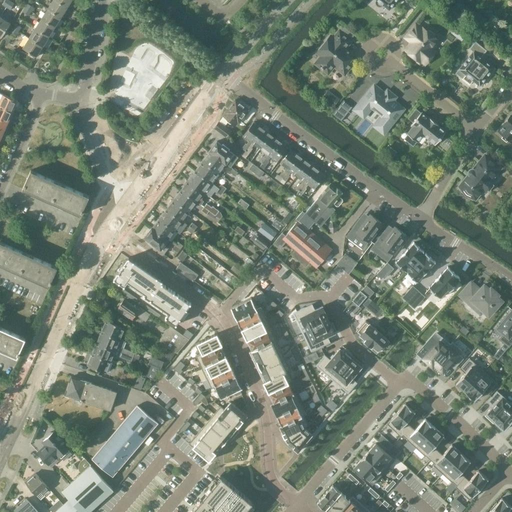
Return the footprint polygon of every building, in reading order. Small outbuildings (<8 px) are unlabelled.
[(55,0),(51,0),(47,8),(61,17),(67,7),(55,0)] [(375,0),(375,2),(376,5),(378,7),(380,7),(383,5),(389,10),(396,0),(375,0)] [(27,3),(25,8),(31,12),(34,7),(27,3)] [(55,27),(61,17),(47,8),(41,18),(55,27)] [(502,11),(499,15),(504,19),(507,15),(502,11)] [(1,37),(10,23),(9,23),(0,17),(0,35),(1,36),(1,37)] [(41,18),(34,28),(49,37),(55,27),(41,18)] [(15,23),(12,27),(19,31),(22,27),(15,23)] [(415,59),(419,62),(421,59),(426,64),(434,54),(428,50),(437,39),(423,29),(422,31),(416,26),(406,37),(412,42),(406,51),(409,54),(410,56),(413,59),(415,59)] [(43,47),(49,37),(34,28),(28,38),(43,47)] [(462,30),(457,36),(463,41),(468,35),(462,30)] [(350,40),(339,32),(333,39),(330,36),(317,52),(322,56),(316,63),(321,67),(322,69),(323,68),(327,72),(334,64),(345,72),(352,63),(348,60),(353,55),(349,52),(350,52),(345,48),(345,49),(344,48),(350,40)] [(36,57),(43,47),(28,38),(22,48),(36,57)] [(479,86),(494,68),(481,57),(486,50),(475,41),(469,49),(472,51),(458,69),(465,74),(462,78),(470,85),(473,81),(479,86)] [(384,94),(374,85),(354,110),(363,117),(372,106),(383,115),(374,126),(383,134),(403,109),(392,100),(395,97),(387,91),(384,94)] [(327,91),(321,99),(332,107),(338,100),(327,91)] [(0,106),(12,112),(17,101),(17,100),(0,92),(0,99),(0,100),(0,106)] [(224,116),(219,122),(225,127),(229,120),(235,124),(238,121),(239,121),(240,120),(240,121),(244,115),(243,115),(247,109),(235,100),(234,102),(233,103),(228,109),(227,110),(226,112),(226,113),(224,116)] [(343,102),(332,116),(340,122),(351,109),(343,102)] [(0,118),(8,122),(12,112),(0,106),(0,118)] [(435,145),(446,132),(438,126),(439,125),(429,117),(428,118),(421,112),(411,125),(413,127),(407,134),(417,142),(423,135),(435,145)] [(511,114),(508,119),(507,118),(503,124),(504,124),(498,132),(511,143),(511,114)] [(218,122),(214,128),(226,137),(231,131),(225,127),(219,122),(218,122)] [(245,143),(242,148),(245,150),(262,128),(253,122),(243,136),(249,140),(246,144),(245,143)] [(242,155),(242,156),(245,158),(253,148),(252,147),(254,144),(260,148),(270,135),(262,128),(245,150),(242,155)] [(262,155),(257,163),(260,166),(262,163),(279,141),(270,135),(260,148),(266,153),(263,156),(262,155)] [(216,141),(209,151),(225,163),(230,157),(236,162),(236,163),(241,167),(241,168),(244,165),(237,160),(233,153),(228,149),(229,148),(223,144),(222,145),(216,141)] [(279,141),(262,163),(266,166),(269,161),(268,160),(271,156),(278,160),(287,147),(279,141)] [(391,146),(387,151),(392,156),(397,151),(391,146)] [(275,177),(280,181),(299,156),(290,149),(280,163),(286,167),(283,171),(282,170),(279,175),(277,174),(275,177)] [(206,155),(203,160),(204,161),(203,161),(218,172),(223,166),(230,172),(233,168),(226,163),(225,163),(209,151),(210,152),(207,156),(206,155)] [(299,156),(280,181),(283,184),(290,176),(288,175),(291,171),(297,176),(307,162),(299,156)] [(460,187),(463,189),(465,193),(468,195),(471,196),(474,199),(482,188),(486,191),(493,182),(490,179),(499,168),(485,156),(473,170),(471,169),(469,170),(469,172),(470,174),(460,187)] [(199,167),(196,170),(211,182),(218,172),(203,161),(202,162),(201,161),(198,166),(199,167)] [(299,183),(296,188),(299,190),(315,168),(307,162),(297,176),(303,180),(300,183),(299,183)] [(252,164),(249,169),(260,177),(263,172),(252,164)] [(299,191),(297,194),(306,200),(310,195),(304,191),(306,188),(306,187),(308,184),(314,188),(324,175),(315,168),(299,190),(299,191)] [(30,170),(22,189),(80,215),(89,196),(30,170)] [(191,174),(188,179),(189,180),(204,191),(211,182),(196,170),(193,175),(191,174)] [(184,186),(182,190),(197,201),(200,203),(202,205),(204,201),(202,199),(206,193),(204,191),(189,180),(188,181),(187,181),(183,185),(184,186)] [(221,184),(216,191),(221,195),(226,188),(226,187),(221,184)] [(329,184),(305,213),(315,221),(317,219),(328,205),(330,207),(334,203),(336,205),(339,205),(342,201),(342,198),(340,196),(343,192),(341,191),(341,190),(339,188),(338,188),(336,187),(335,188),(329,184)] [(177,194),(174,198),(175,199),(174,199),(189,210),(193,205),(197,208),(197,207),(200,203),(197,201),(182,190),(178,194),(177,194)] [(170,205),(167,209),(182,220),(189,210),(174,199),(173,201),(172,200),(169,204),(170,205)] [(206,203),(204,206),(204,207),(208,209),(209,210),(214,214),(216,215),(219,211),(212,206),(211,207),(206,203)] [(163,213),(159,217),(160,218),(175,230),(182,220),(167,209),(164,214),(163,213)] [(285,235),(282,239),(316,267),(332,249),(308,229),(315,221),(305,213),(303,211),(296,218),(298,220),(285,235)] [(359,220),(349,232),(366,245),(382,223),(370,214),(364,223),(359,220)] [(156,224),(153,228),(168,239),(175,230),(160,218),(159,220),(158,219),(155,223),(156,224)] [(192,222),(187,229),(192,233),(195,229),(197,226),(192,222)] [(332,222),(328,227),(333,232),(338,226),(332,222)] [(267,225),(261,233),(271,240),(277,232),(267,225)] [(237,226),(234,230),(241,235),(244,231),(237,226)] [(151,227),(144,237),(149,241),(148,243),(163,254),(168,248),(164,245),(168,239),(153,228),(151,227)] [(383,232),(374,245),(390,257),(406,235),(395,227),(388,236),(383,232)] [(197,231),(193,236),(206,245),(209,240),(203,236),(197,231)] [(258,236),(254,242),(263,249),(268,243),(258,236)] [(0,264),(19,273),(49,286),(57,267),(0,241),(0,264)] [(178,241),(172,248),(178,252),(183,245),(178,241)] [(396,261),(395,262),(396,262),(405,271),(406,270),(407,271),(424,252),(423,252),(424,251),(414,242),(413,242),(414,243),(408,249),(407,249),(402,255),(396,262),(396,261)] [(184,249),(177,257),(182,261),(187,254),(185,252),(186,250),(184,249)] [(424,252),(407,271),(407,272),(417,281),(417,282),(418,281),(417,281),(423,274),(423,275),(429,269),(428,268),(434,262),(435,262),(435,261),(425,252),(425,253),(424,252)] [(128,258),(113,279),(123,286),(127,281),(145,294),(144,296),(170,313),(181,297),(161,283),(162,281),(128,258)] [(181,262),(176,269),(193,281),(198,274),(181,262)] [(387,263),(376,274),(381,278),(392,267),(387,263)] [(429,286),(429,287),(440,297),(441,297),(440,296),(447,289),(448,289),(449,290),(449,291),(460,280),(459,279),(459,280),(458,278),(457,278),(458,277),(459,277),(447,266),(447,267),(442,273),(441,273),(435,279),(436,280),(430,287),(429,286)] [(461,293),(459,295),(473,308),(476,305),(488,315),(490,314),(500,302),(502,300),(496,296),(498,294),(491,287),(489,289),(484,284),(482,286),(479,289),(471,282),(469,284),(469,283),(461,292),(461,293)] [(412,286),(402,297),(407,302),(417,290),(412,286)] [(417,290),(407,302),(414,308),(424,297),(417,290)] [(355,296),(352,300),(358,306),(367,296),(361,291),(360,291),(355,296)] [(118,307),(117,308),(132,319),(136,314),(146,321),(150,314),(135,304),(134,305),(124,298),(121,302),(119,303),(117,305),(118,307)] [(251,298),(231,307),(236,319),(261,308),(261,307),(257,309),(251,298)] [(305,307),(293,313),(302,332),(328,319),(325,313),(322,306),(315,309),(308,313),(305,307)] [(261,308),(236,319),(237,320),(241,328),(241,329),(266,317),(265,317),(261,308)] [(503,321),(497,328),(504,333),(499,339),(508,347),(511,342),(511,309),(508,315),(507,314),(502,320),(503,321)] [(266,317),(241,329),(242,330),(241,330),(242,331),(243,332),(243,333),(243,334),(243,333),(244,335),(244,336),(245,336),(245,338),(246,339),(271,328),(266,317)] [(328,319),(302,332),(311,351),(323,345),(320,339),(334,332),(330,323),(328,319)] [(103,325),(102,329),(102,330),(102,331),(124,340),(130,326),(125,324),(124,327),(107,320),(105,325),(103,325)] [(365,320),(356,331),(365,339),(364,340),(371,347),(372,345),(378,350),(380,347),(381,348),(388,340),(377,330),(377,329),(375,328),(374,328),(365,320)] [(169,325),(158,341),(177,353),(189,338),(183,334),(169,325)] [(0,349),(17,357),(25,338),(0,326),(0,349)] [(271,328),(246,339),(246,340),(247,340),(251,350),(251,351),(252,350),(252,351),(276,339),(271,328)] [(187,329),(183,334),(189,338),(189,339),(193,334),(187,329)] [(100,337),(98,342),(133,357),(135,358),(137,353),(121,347),(124,340),(102,331),(102,332),(100,332),(99,336),(100,337)] [(199,341),(195,343),(199,354),(196,356),(222,344),(222,343),(221,342),(220,340),(220,339),(219,338),(219,337),(218,335),(217,334),(217,333),(214,334),(212,335),(211,335),(211,336),(208,337),(206,338),(205,338),(202,340),(201,340),(202,340),(200,341),(199,341)] [(431,348),(423,358),(431,366),(452,342),(450,344),(442,337),(441,338),(436,333),(426,344),(431,348)] [(276,339),(252,351),(256,360),(280,349),(276,339)] [(94,347),(92,351),(93,352),(93,353),(110,361),(113,354),(131,361),(133,357),(98,342),(96,347),(94,347)] [(452,342),(431,366),(432,366),(434,364),(442,372),(449,364),(454,368),(463,358),(458,354),(461,350),(452,342)] [(222,344),(196,356),(201,368),(226,356),(226,355),(225,355),(221,345),(222,344)] [(168,348),(164,355),(171,359),(175,353),(168,348)] [(324,355),(316,365),(332,379),(351,357),(346,352),(345,353),(340,348),(330,359),(324,355)] [(256,360),(261,371),(285,359),(280,349),(256,360)] [(499,350),(493,356),(497,360),(503,353),(499,350)] [(90,360),(88,365),(106,372),(110,361),(93,353),(93,354),(91,354),(89,358),(90,360)] [(153,354),(148,364),(160,370),(165,359),(153,354)] [(226,356),(201,368),(206,378),(231,366),(230,364),(230,365),(229,363),(229,362),(228,360),(228,359),(227,357),(226,357),(226,356)] [(351,357),(332,379),(348,392),(356,382),(351,378),(352,378),(357,372),(356,372),(361,366),(351,357)] [(465,373),(455,383),(465,392),(483,371),(469,358),(460,368),(465,373)] [(285,359),(261,371),(266,380),(263,381),(263,382),(290,369),(285,359)] [(180,361),(176,365),(181,369),(185,365),(180,361)] [(176,365),(174,368),(180,374),(182,370),(181,369),(176,365)] [(231,366),(206,378),(206,379),(207,378),(211,388),(236,376),(235,375),(231,367),(231,366)] [(290,369),(263,382),(263,383),(264,383),(265,385),(265,386),(266,388),(266,389),(266,388),(267,390),(267,391),(268,391),(268,392),(292,380),(288,371),(290,370),(290,369)] [(483,371),(465,392),(474,400),(484,389),(488,394),(498,383),(483,371)] [(67,392),(66,394),(75,397),(74,401),(75,403),(79,405),(81,404),(83,400),(111,409),(116,391),(92,383),(72,376),(71,379),(70,381),(69,383),(68,387),(67,389),(67,392)] [(236,376),(211,388),(215,386),(221,397),(234,391),(239,389),(241,388),(236,376)] [(139,377),(134,388),(140,391),(145,380),(139,377)] [(292,380),(268,392),(268,393),(273,403),(271,404),(296,393),(296,392),(293,393),(288,383),(293,381),(292,380)] [(493,406),(486,413),(495,421),(494,421),(495,421),(511,401),(511,403),(497,391),(488,401),(493,406)] [(296,393),(271,404),(277,416),(301,404),(296,393)] [(511,401),(495,421),(503,429),(511,422),(511,401)] [(220,406),(240,423),(243,420),(247,415),(230,402),(224,409),(220,406)] [(405,403),(387,424),(401,436),(410,426),(406,422),(415,412),(413,410),(415,408),(408,403),(407,404),(405,403)] [(301,404),(277,416),(277,417),(277,416),(281,425),(279,426),(279,427),(306,414),(301,404)] [(137,405),(92,458),(113,476),(158,423),(137,405)] [(315,411),(319,414),(324,407),(321,405),(315,411)] [(220,406),(214,414),(234,430),(238,426),(240,423),(220,406)] [(324,407),(319,414),(322,416),(327,410),(324,407)] [(214,414),(208,421),(228,438),(234,430),(214,414)] [(306,414),(279,427),(282,433),(284,437),(309,425),(304,416),(306,414)] [(410,426),(401,436),(401,437),(403,435),(407,439),(406,439),(415,448),(434,427),(425,419),(415,430),(410,426)] [(208,421),(202,428),(222,445),(228,438),(208,421)] [(309,425),(284,437),(286,441),(293,447),(298,451),(302,446),(312,434),(305,428),(309,426),(309,425)] [(434,427),(415,448),(425,456),(426,455),(430,459),(438,451),(433,447),(444,435),(434,427)] [(202,428),(195,436),(216,453),(216,452),(222,445),(202,428)] [(44,448),(38,453),(48,464),(56,456),(58,458),(69,447),(54,431),(53,432),(50,432),(47,435),(47,438),(43,441),(47,446),(44,449),(44,448)] [(195,436),(189,443),(195,449),(196,449),(197,450),(197,451),(198,451),(204,456),(203,456),(204,457),(204,456),(206,458),(205,458),(206,458),(209,460),(210,459),(212,456),(212,457),(213,456),(215,453),(216,453),(195,436)] [(376,443),(368,451),(387,468),(395,460),(376,443)] [(438,451),(430,459),(435,463),(433,465),(442,473),(461,453),(452,444),(442,455),(438,451)] [(368,451),(361,459),(380,476),(387,468),(368,451)] [(461,453),(442,473),(452,482),(452,481),(457,485),(464,477),(460,473),(470,461),(461,453)] [(361,459),(353,468),(372,485),(380,476),(361,459)] [(69,499),(54,511),(88,511),(113,490),(90,465),(62,491),(69,499)] [(457,485),(455,487),(469,500),(488,479),(478,470),(469,481),(464,477),(457,485)] [(33,475),(25,482),(36,494),(38,497),(39,497),(43,493),(49,488),(41,479),(35,473),(33,475)] [(221,476),(190,511),(244,511),(252,502),(221,476)] [(333,485),(317,502),(325,510),(341,492),(333,485)] [(341,492),(325,510),(327,511),(338,511),(353,496),(352,496),(349,499),(345,495),(344,495),(341,492)] [(353,496),(338,511),(356,511),(363,505),(353,496)] [(38,511),(27,498),(15,509),(17,511),(38,511)] [(491,510),(489,511),(506,511),(511,506),(502,498),(497,503),(496,503),(491,509),(491,510)]
